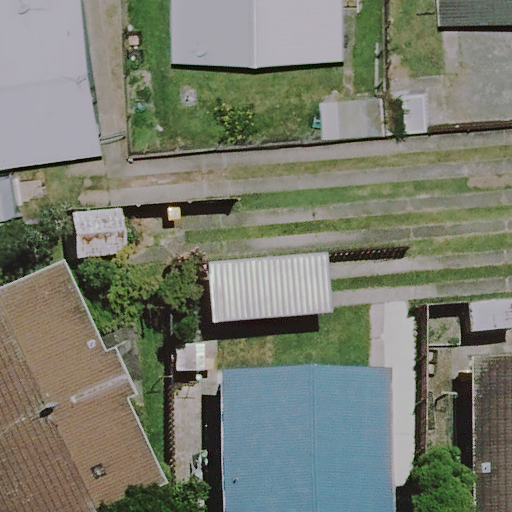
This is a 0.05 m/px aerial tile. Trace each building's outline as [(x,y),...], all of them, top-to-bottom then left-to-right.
[(0,0),(0,165),(97,157),(82,0),(0,0)] [(341,61),(339,0),(162,0),(164,63),(341,61)] [(511,24),(511,0),(418,0),(418,22),(511,24)] [(104,180),(39,190),(53,279),(117,269),(104,180)] [(309,330),(305,273),(187,282),(192,339),(309,330)] [(0,511),(131,511),(137,510),(43,285),(0,303),(0,511)] [(511,511),(511,376),(457,375),(453,511),(511,511)] [(369,511),(364,382),(190,389),(194,511),(369,511)]
